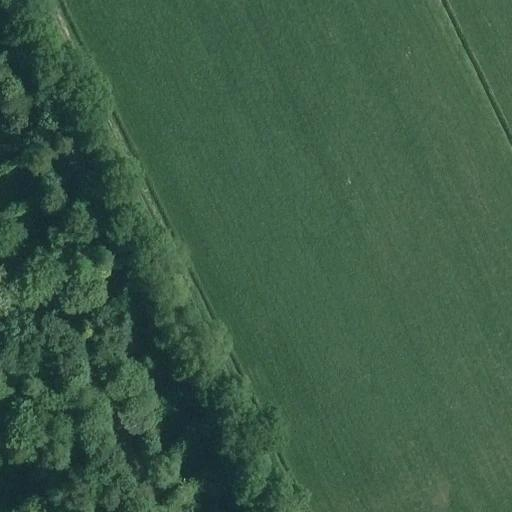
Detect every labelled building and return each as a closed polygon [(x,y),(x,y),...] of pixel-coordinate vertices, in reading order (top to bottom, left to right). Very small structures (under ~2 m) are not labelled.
[(9,170),(0,172),(0,187),(1,190),(14,185),(9,170)] [(36,210),(9,220),(15,235),(42,225),(36,210)] [(43,268),(52,286),(76,274),(68,257),(43,268)] [(119,358),(134,343),(119,328),(104,342),(119,358)] [(159,416),(173,431),(188,417),(174,402),(159,416)] [(188,483),(196,501),(217,492),(209,474),(188,483)]
